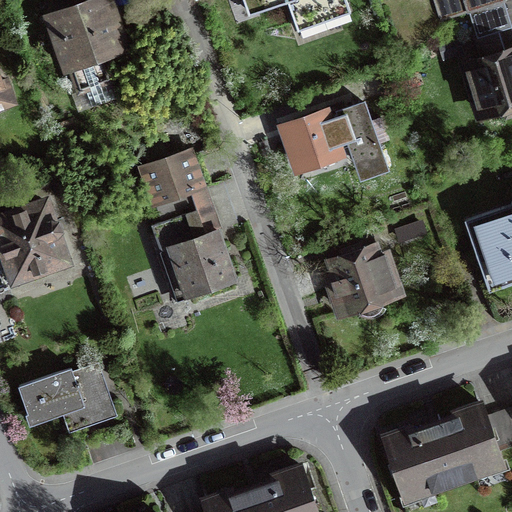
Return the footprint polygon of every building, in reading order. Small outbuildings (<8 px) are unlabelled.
[(102,0),(54,17),(70,64),(101,53),(121,45),(105,0),(102,0)] [(351,11),(346,0),(243,0),(249,14),(287,0),(298,29),(351,11)] [(465,0),(469,12),(470,11),(506,0),(465,0)] [(508,27),(500,2),(470,11),(477,32),(478,36),(508,27)] [(477,32),(473,33),(478,50),(490,46),(492,55),(503,52),(497,30),(478,36),(477,32)] [(484,110),(489,113),(503,108),(506,117),(511,114),(511,48),(503,52),(492,55),(490,46),(478,50),(481,59),(465,64),(479,112),(484,110)] [(117,97),(101,53),(70,64),(79,90),(85,87),(92,106),(117,97)] [(0,104),(11,101),(3,79),(0,80),(0,104)] [(339,112),(327,117),(333,134),(345,130),(357,162),(380,154),(382,153),(364,102),(338,111),(339,112)] [(337,148),(333,134),(327,117),(325,113),(285,127),(297,162),(337,148)] [(155,202),(202,185),(191,154),(144,171),(155,202)] [(362,176),(385,168),(380,154),(357,162),(362,176)] [(214,219),(202,185),(155,202),(161,220),(151,224),(177,298),(234,278),(214,219)] [(511,201),(511,203),(466,219),(490,289),(511,280),(511,200),(511,201)] [(0,216),(0,233),(15,277),(65,259),(56,234),(61,228),(58,219),(50,218),(44,201),(19,209),(0,216)] [(384,301),(383,295),(398,289),(385,252),(377,254),(374,243),(331,258),(334,269),(327,272),(341,309),(355,304),(359,310),(365,313),(372,314),(377,311),(382,307),(384,301)] [(31,420),(62,409),(69,431),(117,414),(113,405),(102,372),(98,360),(72,369),(71,366),(19,385),(31,420)] [(502,463),(497,451),(511,446),(511,417),(510,412),(486,420),(480,402),(455,410),(456,415),(412,430),(411,426),(385,434),(407,496),(502,463)] [(316,511),(300,464),(274,473),(276,477),(232,493),(230,488),(205,497),(210,511),(316,511)]
